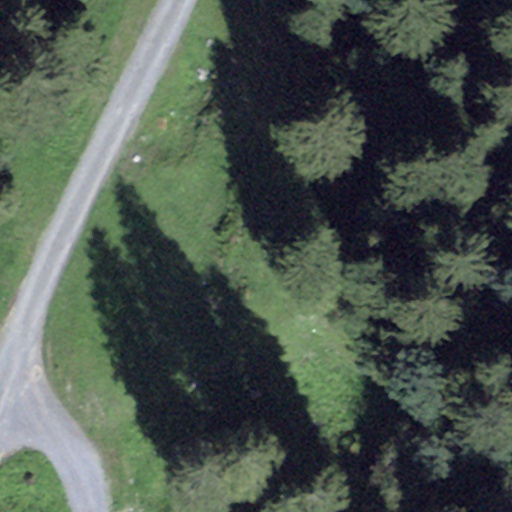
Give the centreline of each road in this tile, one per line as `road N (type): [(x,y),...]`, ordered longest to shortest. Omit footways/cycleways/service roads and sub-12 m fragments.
road 1 (track): [(177,0),(25,317),(16,370)]
road 2 (track): [(16,370),(71,459),(89,511)]
